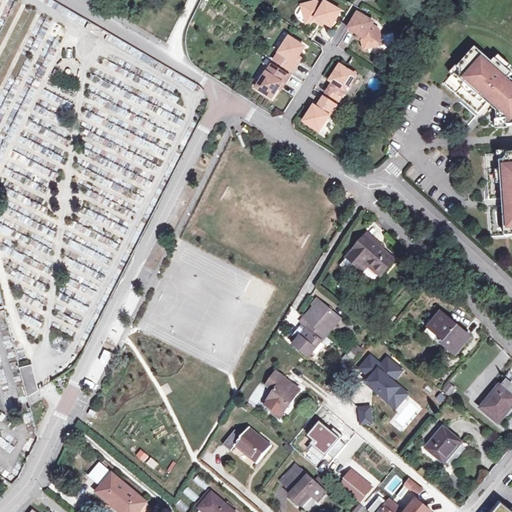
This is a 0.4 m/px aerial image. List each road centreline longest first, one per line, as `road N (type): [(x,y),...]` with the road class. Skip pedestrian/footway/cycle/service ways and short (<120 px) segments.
road 1 (unclassified): [(0,511),(30,477),(221,97)]
road 2 (residential): [(342,172),(511,344)]
road 3 (residential): [(342,172),(415,203),(511,293)]
road 4 (unclassified): [(221,97),(67,0)]
road 5 (residential): [(278,131),(359,0)]
